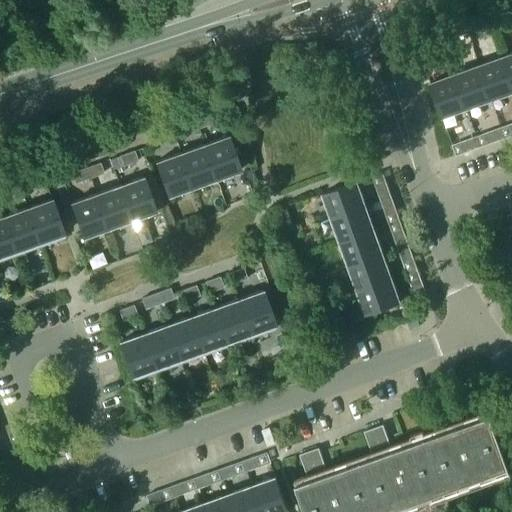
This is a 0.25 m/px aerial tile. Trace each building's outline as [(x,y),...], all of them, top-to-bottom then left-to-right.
[(511,53),(502,57),(511,84),(511,53)] [(491,100),(511,92),(511,84),(502,57),(478,65),(491,100)] [(478,65),(455,74),(467,108),(491,100),(478,65)] [(443,117),(467,108),(455,74),(430,83),(443,117)] [(193,117),(193,118),(197,128),(210,124),(206,113),(193,117)] [(183,121),(170,126),(174,137),(187,132),(183,121)] [(489,143),(506,138),(502,128),(486,134),(489,143)] [(145,135),(149,145),(163,140),(159,130),(145,135)] [(203,144),(215,178),(240,169),(228,135),(203,144)] [(466,151),(482,146),(478,136),(463,142),(466,151)] [(179,152),(192,186),(215,178),(203,144),(179,152)] [(134,150),(120,155),(123,166),(138,161),(134,150)] [(167,195),(192,186),(179,152),(155,161),(167,195)] [(99,161),(85,167),(89,178),(103,172),(99,161)] [(89,178),(85,167),(71,172),(75,183),(89,178)] [(46,183),(42,173),(42,172),(28,178),(32,188),(46,183)] [(143,176),(118,185),(130,218),(155,209),(143,176)] [(156,190),(152,177),(145,180),(149,193),(156,190)] [(18,181),(4,187),(7,197),(22,192),(18,181)] [(323,193),(331,217),(365,205),(356,181),(323,193)] [(381,200),(391,197),(386,183),(376,186),(381,200)] [(107,227),(130,218),(118,185),(95,193),(107,227)] [(82,235),(107,227),(95,193),(70,202),(82,235)] [(386,214),(396,211),(391,197),(381,200),(386,214)] [(52,198),(27,207),(39,241),(64,232),(52,198)] [(331,217),(340,241),(374,229),(365,205),(331,217)] [(15,249),(39,241),(27,207),(3,216),(15,249)] [(0,254),(15,249),(3,216),(0,216),(0,254)] [(294,222),(278,227),(281,237),(297,231),(294,222)] [(382,253),(374,229),(340,241),(348,265),(382,253)] [(398,248),(408,245),(403,230),(393,234),(398,248)] [(403,263),(413,259),(408,245),(398,248),(403,263)] [(348,265),(357,288),(391,276),(382,253),(348,265)] [(501,253),(491,257),(493,264),(504,260),(501,253)] [(228,272),(229,273),(232,283),(247,278),(243,267),(228,272)] [(204,280),(204,282),(208,292),(222,287),(218,276),(204,280)] [(357,288),(366,313),(399,301),(391,276),(357,288)] [(416,298),(418,297),(426,294),(420,279),(410,283),(416,298)] [(195,285),(181,290),(185,301),(199,295),(195,285)] [(170,287),(156,293),(160,303),(174,298),(170,287)] [(262,290),(238,299),(250,333),(275,324),(262,290)] [(160,303),(156,293),(141,298),(145,308),(160,303)] [(238,299),(214,307),(226,341),(250,333),(238,299)] [(119,309),(120,312),(122,320),(137,315),(133,305),(119,309)] [(214,307),(190,316),(203,350),(226,341),(214,307)] [(179,358),(203,350),(190,316),(167,324),(179,358)] [(179,358),(167,324),(143,333),(155,367),(179,358)] [(155,367),(143,333),(119,342),(131,376),(155,367)] [(437,432),(425,437),(445,491),(509,468),(490,414),(456,425),(448,401),(428,408),(437,432)] [(373,455),(360,459),(379,511),(387,511),(445,491),(425,437),(392,448),(384,424),(365,431),(373,455)] [(306,511),(379,511),(360,459),(329,471),(320,446),(301,453),(310,478),(296,483),(306,511)] [(246,471),(262,465),(258,455),(243,460),(246,471)] [(234,463),(220,468),(224,479),(238,474),(234,463)] [(210,472),(196,477),(200,488),(214,483),(210,472)] [(276,476),(251,484),(261,511),(281,511),(288,510),(276,476)] [(186,480),(173,485),(176,496),(190,491),(186,480)] [(234,511),(261,511),(251,484),(228,493),(234,511)] [(147,494),(152,506),(167,500),(163,489),(147,494)] [(207,511),(234,511),(228,493),(204,501),(207,511)] [(181,511),(207,511),(204,501),(181,510),(181,511)]
